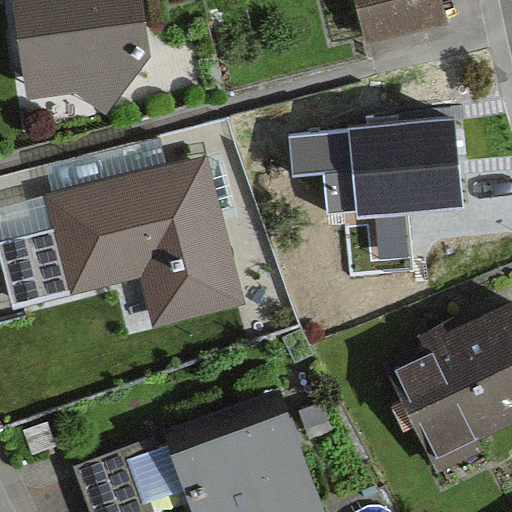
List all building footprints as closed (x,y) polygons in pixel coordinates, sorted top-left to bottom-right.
[(6,0),(17,85),(72,78),(104,97),(144,35),(139,0),(6,0)] [(442,0),(356,0),(367,46),(449,27),(442,0)] [(323,172),(327,217),(459,206),(452,122),(293,135),(296,174),(323,172)] [(141,275),(152,320),(235,299),(199,159),(48,197),(72,292),(141,275)] [(511,423),(511,303),(385,365),(440,476),(485,454),(478,440),(511,423)] [(321,511),(278,394),(166,435),(194,511),(321,511)] [(78,464),(95,511),(154,511),(186,501),(162,434),(78,464)]
